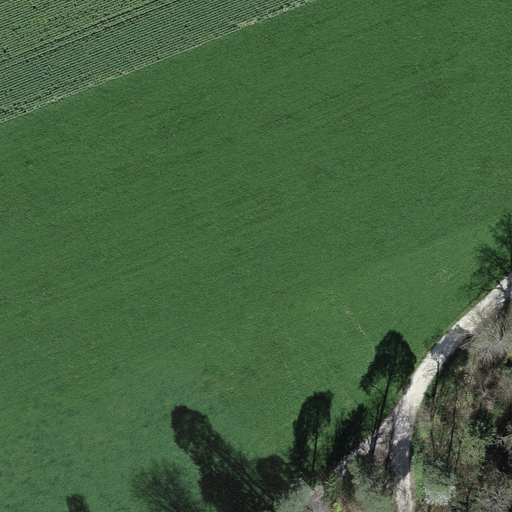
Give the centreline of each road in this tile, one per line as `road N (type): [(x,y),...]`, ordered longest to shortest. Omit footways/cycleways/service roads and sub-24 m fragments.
road 1 (track): [(285,511),(405,400)]
road 2 (track): [(405,400),(443,346),(511,283)]
